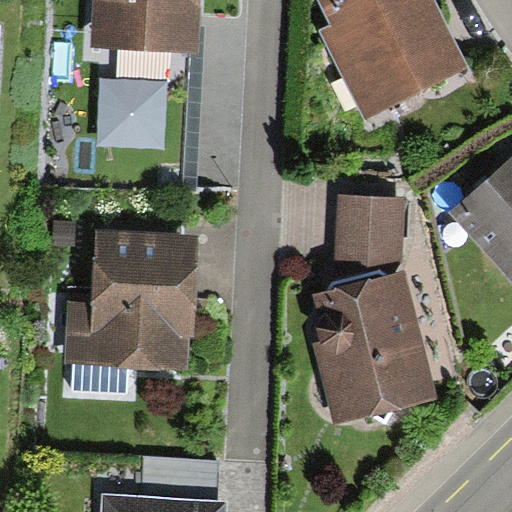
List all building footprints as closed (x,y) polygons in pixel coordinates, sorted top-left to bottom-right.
[(200,0),(96,0),(96,34),(199,37),(200,0)] [(469,65),(435,0),(318,0),(333,29),(318,37),(361,120),(469,65)] [(511,158),(484,183),(450,213),(511,284),(511,158)] [(439,396),(406,271),(408,201),(339,199),(337,284),(313,292),(319,310),(324,312),(319,325),(324,345),(317,347),(337,423),(439,396)] [(196,222),(96,221),(95,296),(72,295),(71,354),(185,356),(185,322),(194,322),(196,222)] [(222,511),(223,484),(106,479),(103,511),(222,511)]
